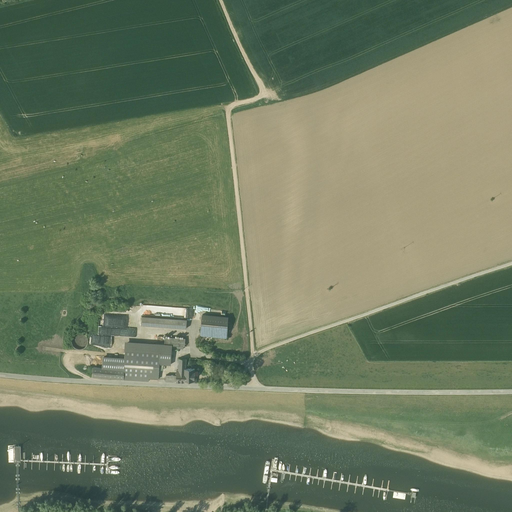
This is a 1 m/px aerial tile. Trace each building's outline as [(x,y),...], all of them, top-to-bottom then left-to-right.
[(143,304),(143,316),(157,316),(157,305),(143,304)] [(129,333),(135,334),(136,328),(126,327),(126,321),(119,320),(117,313),(114,313),(110,314),(112,320),(108,321),(107,326),(110,326),(103,328),(105,325),(101,324),(102,327),(101,327),(100,333),(109,334),(113,333),(112,331),(116,330),(116,331),(118,327),(119,332),(121,329),(124,331),(126,330),(126,332),(129,334),(129,333)] [(228,316),(202,314),(201,335),(226,337),(228,316)] [(187,320),(142,316),(142,325),(186,329),(187,320)] [(88,344),(88,341),(87,338),(86,335),(83,333),(80,333),(77,333),(74,335),(72,338),(72,341),(72,344),(74,347),(77,348),(80,349),(83,348),(86,347),(88,344)] [(185,338),(165,337),(164,343),(164,345),(172,345),(185,346),(185,338)] [(172,345),(164,345),(164,343),(126,341),(125,349),(160,352),(160,363),(171,364),(172,345)] [(160,352),(125,349),(124,369),(124,376),(123,376),(123,377),(123,378),(149,380),(149,377),(159,378),(160,363),(160,352)] [(102,367),(93,367),(93,375),(123,377),(123,376),(124,376),(124,369),(121,369),(102,367)] [(186,367),(185,367),(185,369),(185,380),(190,380),(192,381),(194,382),(196,380),(197,377),(195,375),(195,368),(186,367)] [(179,369),(177,369),(177,374),(177,381),(185,381),(185,380),(185,369),(179,369)]
